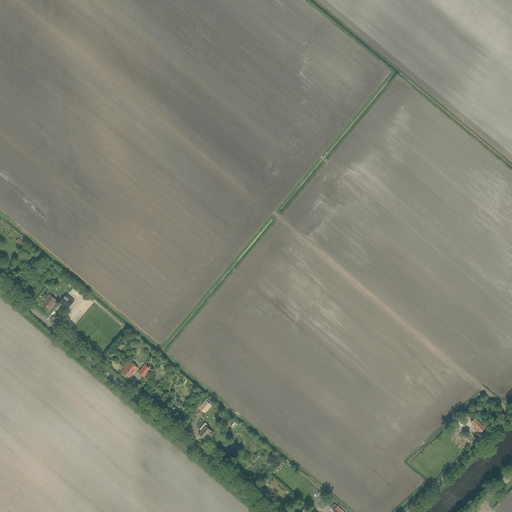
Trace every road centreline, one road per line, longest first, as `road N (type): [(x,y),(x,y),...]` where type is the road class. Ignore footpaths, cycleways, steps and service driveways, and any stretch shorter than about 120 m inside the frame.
road 1 (unclassified): [(269,511),(0,286)]
road 2 (track): [(511,417),(410,511)]
